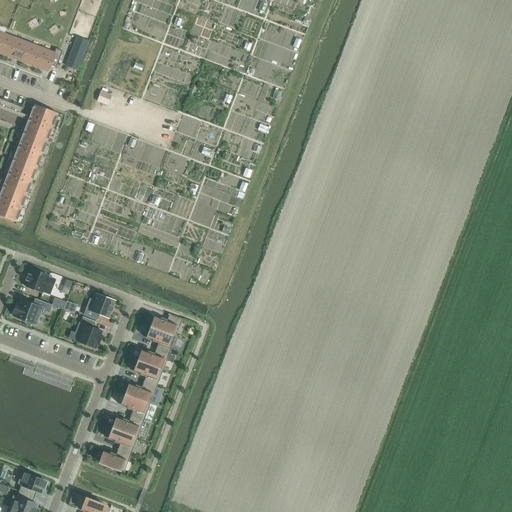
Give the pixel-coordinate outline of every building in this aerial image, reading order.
[(220,17),(221,8),(213,6),(211,15),(220,17)] [(196,28),(189,45),(245,69),(258,38),(249,34),(246,41),(217,29),(215,36),(196,28)] [(0,53),(48,72),(50,65),(56,68),(62,51),(56,49),(54,53),(0,32),(0,53)] [(88,42),(77,38),(67,66),(77,70),(88,42)] [(147,94),(184,108),(202,63),(175,53),(172,62),(161,58),(147,94)] [(246,71),(228,124),(255,133),(256,132),(260,134),(263,126),(271,128),(273,120),(267,118),(279,81),(246,71)] [(283,94),(286,85),(280,83),(276,92),(283,94)] [(113,95),(102,91),(98,101),(109,105),(113,95)] [(0,107),(8,110),(5,119),(22,124),(25,111),(31,113),(32,109),(24,106),(26,99),(0,92),(0,107)] [(0,194),(0,216),(17,223),(59,113),(34,104),(0,194)] [(181,127),(194,129),(194,124),(199,125),(200,115),(183,113),(181,127)] [(122,128),(116,139),(123,142),(129,131),(122,128)] [(206,147),(201,146),(199,156),(214,158),(217,143),(207,141),(206,147)] [(143,219),(141,227),(157,231),(159,223),(143,219)] [(228,220),(226,227),(233,229),(235,222),(228,220)] [(86,233),(88,227),(77,225),(76,231),(86,233)] [(192,272),(212,278),(220,253),(213,251),(215,245),(207,243),(201,261),(196,260),(192,272)] [(145,257),(149,248),(143,245),(139,255),(145,257)] [(181,252),(174,268),(182,271),(189,255),(181,252)] [(50,294),(55,279),(49,277),(49,276),(32,270),(30,275),(28,274),(26,280),(28,281),(26,287),(43,293),(43,292),(50,294)] [(99,314),(109,318),(115,301),(96,294),(94,301),(90,299),(84,315),(97,320),(99,314)] [(64,309),(67,302),(55,298),(53,305),(64,309)] [(46,311),(50,313),(53,305),(36,299),(34,305),(21,300),(19,304),(18,304),(14,315),(15,315),(15,317),(37,325),(41,314),(45,315),(46,311)] [(176,336),(183,319),(169,314),(168,315),(169,315),(167,320),(161,318),(161,319),(155,316),(151,327),(151,326),(150,327),(176,336)] [(77,341),(96,348),(98,345),(102,335),(101,335),(103,332),(93,328),(95,321),(84,317),(81,323),(80,323),(76,334),(79,336),(77,341)] [(151,327),(147,338),(153,340),(153,341),(158,343),(157,348),(156,348),(170,353),(176,336),(150,327),(151,327)] [(163,370),(170,353),(156,348),(156,349),(155,354),(149,351),(148,352),(142,350),(138,360),(163,370)] [(138,361),(134,371),(140,374),(140,375),(146,377),(144,381),(143,381),(143,382),(157,387),(163,370),(138,360),(137,361),(138,361)] [(142,387),(136,385),(135,386),(129,384),(126,394),(125,394),(150,404),(157,387),(143,382),(144,382),(142,387)] [(125,395),(121,405),(127,407),(127,408),(133,410),(131,415),(130,415),(144,421),(150,404),(125,394),(125,395)] [(123,420),(117,417),(113,428),(112,427),(112,428),(138,437),(144,421),(130,415),(130,416),(131,416),(129,421),(123,419),(123,420)] [(113,428),(109,439),(115,441),(114,442),(120,444),(118,449),(131,454),(138,437),(112,428),(113,428)] [(110,453),(104,451),(100,461),(99,461),(99,462),(111,466),(110,467),(109,468),(117,470),(116,469),(117,469),(125,472),(131,454),(118,449),(117,450),(118,450),(116,454),(110,452),(110,453)] [(36,477),(36,475),(27,472),(26,474),(22,472),(17,484),(21,485),(19,491),(23,492),(35,497),(37,491),(42,493),(44,489),(45,489),(44,489),(47,482),(36,477)] [(23,511),(35,511),(36,509),(37,510),(37,509),(38,505),(33,503),(35,497),(23,492),(19,491),(17,497),(13,495),(9,506),(23,511)] [(109,511),(111,508),(103,505),(103,504),(104,504),(97,501),(96,502),(97,502),(97,503),(85,498),(85,499),(86,500),(82,510),(87,511),(109,511)]
